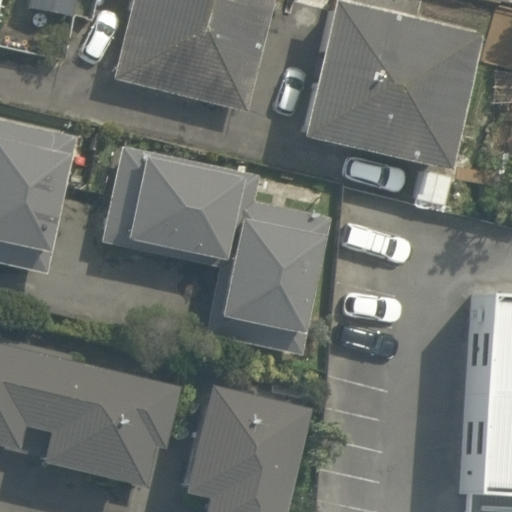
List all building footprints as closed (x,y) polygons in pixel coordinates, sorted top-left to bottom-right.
[(59,18),(63,0),(16,0),(15,7),(59,18)] [(119,0),(106,79),(238,101),(255,0),(119,0)] [(455,25),(328,0),(308,0),(284,128),(430,157),(455,25)] [(62,129),(0,117),(0,258),(37,265),(62,129)] [(116,135),(99,234),(208,253),(195,326),(280,341),(304,210),(241,198),(248,158),(116,135)] [(511,298),(463,296),(450,497),(511,500),(511,298)] [(0,344),(0,422),(25,429),(18,455),(128,484),(154,384),(0,344)] [(263,511),(283,387),(188,373),(166,511),(263,511)]
